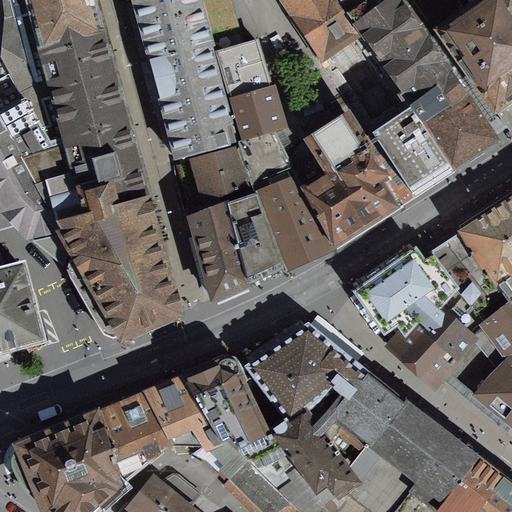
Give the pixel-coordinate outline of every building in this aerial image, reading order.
[(0,118),(63,233),(47,238),(45,238),(46,239),(67,257),(69,254),(73,258),(70,261),(68,270),(75,283),(103,332),(105,334),(106,336),(109,337),(111,338),(113,339),(115,339),(117,339),(120,338),(122,337),(180,313),(91,0),(5,0),(7,13),(7,16),(4,44),(22,53),(27,68),(11,76),(24,100),(0,113),(0,118)] [(201,0),(128,0),(146,61),(213,42),(208,24),(201,0)] [(201,0),(208,24),(232,17),(226,0),(201,0)] [(277,0),(318,58),(319,59),(360,32),(343,6),(338,0),(277,0)] [(360,32),(410,104),(457,175),(500,146),(470,102),(398,0),(351,0),(343,6),(360,32)] [(511,0),(483,0),(434,36),(495,120),(497,119),(509,135),(511,132),(511,0)] [(232,17),(208,24),(213,42),(216,52),(242,145),(274,136),(290,131),(278,87),(272,89),(266,69),(250,12),(232,17)] [(354,111),(368,132),(410,104),(360,32),(319,59),(354,111)] [(213,42),(146,61),(176,167),(232,151),(226,132),(235,130),(213,52),(216,52),(213,42)] [(457,175),(410,104),(368,132),(416,203),(457,175)] [(407,209),(416,203),(368,132),(354,111),(286,156),(342,252),(399,212),(398,210),(404,206),(407,209)] [(0,206),(3,212),(28,236),(45,232),(47,238),(63,233),(0,118),(0,206)] [(287,274),(342,252),(286,156),(274,136),(242,145),(237,146),(238,149),(251,184),(287,274)] [(176,167),(187,209),(227,194),(251,184),(238,149),(232,151),(176,167)] [(227,194),(249,289),(287,274),(251,184),(227,194)] [(511,193),(493,207),(511,234),(511,193)] [(187,220),(211,309),(251,293),(249,289),(227,194),(187,209),(190,219),(187,220)] [(463,234),(504,293),(511,286),(511,234),(493,207),(460,230),(463,234)] [(458,294),(472,315),(504,293),(463,234),(431,255),(434,259),(458,294)] [(398,330),(402,336),(458,294),(434,259),(426,265),(415,251),(353,297),(385,340),(398,330)] [(0,259),(0,350),(35,341),(35,340),(40,338),(30,297),(22,266),(3,271),(0,259)] [(511,286),(504,293),(472,315),(482,330),(473,338),(496,369),(508,357),(511,354),(511,286)] [(458,294),(402,336),(400,339),(396,336),(384,350),(402,366),(400,368),(435,396),(451,377),(475,397),(496,369),(473,338),(482,330),(472,315),(458,294)] [(448,437),(308,326),(248,367),(254,374),(251,376),(262,391),(265,389),(269,394),(267,396),(278,411),(281,409),(286,416),(284,418),(286,420),(271,431),(325,505),(338,506),(348,499),(371,511),(389,511),(400,500),(448,437)] [(496,369),(475,397),(471,401),(511,434),(511,354),(508,357),(496,369)] [(227,362),(185,379),(221,441),(227,439),(248,460),(291,502),(300,511),(330,511),(325,505),(271,431),(266,433),(234,365),(227,362)] [(185,379),(147,395),(172,442),(195,433),(204,446),(207,447),(209,446),(227,463),(219,471),(228,480),(232,476),(248,460),(227,439),(221,441),(185,379)] [(101,414),(123,481),(161,450),(172,442),(147,395),(101,414)] [(51,511),(87,511),(123,481),(101,414),(23,445),(20,447),(17,449),(15,452),(13,456),(12,460),(12,464),(14,468),(20,480),(27,490),(35,499),(46,509),(51,511)] [(448,437),(400,500),(403,502),(394,511),(433,511),(476,459),(448,437)] [(433,511),(474,511),(501,479),(476,459),(433,511)] [(248,460),(232,476),(267,511),(277,511),(291,502),(248,460)] [(172,475),(159,484),(190,509),(202,495),(177,475),(176,475),(175,475),(174,475),(173,475),(172,475)] [(511,511),(511,487),(501,479),(474,511),(511,511)] [(193,511),(190,509),(159,484),(155,481),(132,508),(133,508),(130,511),(193,511)]
